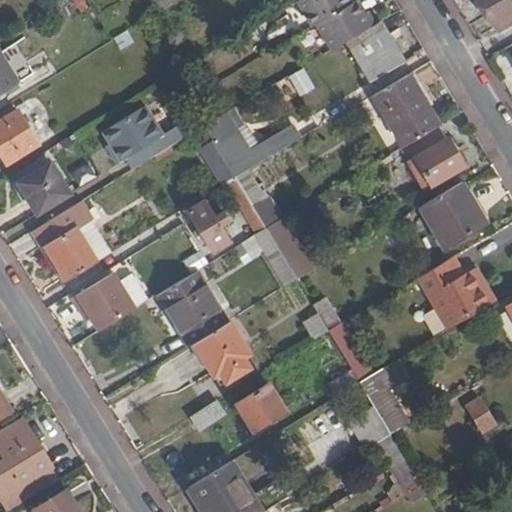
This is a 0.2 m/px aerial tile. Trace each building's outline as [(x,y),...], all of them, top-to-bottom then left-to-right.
[(146,0),(155,17),(183,0),(146,0)] [(345,0),(299,0),(294,3),(308,25),(310,23),(329,54),(347,43),(370,29),(355,3),(350,6),(345,0)] [(511,0),(479,0),(497,30),(511,21),(511,0)] [(370,29),(347,43),(372,83),(404,63),(379,23),(370,29)] [(0,57),(0,96),(17,86),(0,57)] [(299,72),(286,80),(297,98),(311,90),(299,72)] [(353,107),(384,160),(407,145),(439,126),(408,73),(353,107)] [(189,85),(181,90),(200,122),(216,112),(202,89),(194,94),(189,85)] [(183,141),(175,124),(160,130),(148,104),(98,127),(118,170),(183,141)] [(235,111),(204,129),(212,143),(235,180),(248,172),(300,140),(291,125),(251,150),(238,129),(244,126),(235,111)] [(0,159),(4,167),(35,148),(15,114),(0,123),(0,159)] [(439,126),(407,145),(432,186),(464,167),(439,126)] [(199,151),(221,188),(225,186),(235,180),(212,143),(199,151)] [(50,165),(16,185),(34,216),(68,195),(50,165)] [(248,172),(235,180),(266,232),(283,221),(264,191),(261,193),(248,172)] [(225,186),(256,238),(266,232),(235,180),(225,186)] [(385,195),(377,181),(359,192),(367,205),(385,195)] [(459,185),(417,211),(441,253),(484,227),(459,185)] [(203,199),(185,211),(211,256),(230,245),(203,199)] [(81,204),(34,233),(64,281),(93,264),(95,266),(108,258),(88,224),(92,222),(81,204)] [(283,221),(266,232),(297,283),(316,272),(283,221)] [(256,238),(234,251),(243,267),(261,257),(283,292),(297,283),(266,232),(256,238)] [(449,262),(416,282),(448,334),(494,306),(473,271),(460,279),(449,262)] [(196,274),(156,298),(188,350),(192,347),(228,325),(196,274)] [(134,312),(112,277),(71,302),(81,317),(85,315),(89,321),(97,335),(134,312)] [(325,301),(312,309),(317,316),(328,335),(339,329),(341,328),(325,301)] [(85,315),(81,317),(84,323),(89,321),(85,315)] [(328,335),(317,316),(304,324),(315,343),(328,335)] [(228,325),(192,347),(212,380),(219,376),(225,386),(249,372),(242,361),(248,358),(228,325)] [(358,385),(360,387),(370,381),(339,329),(328,335),(351,373),(358,385)] [(309,350),(321,367),(336,356),(323,340),(309,350)] [(183,384),(201,370),(185,350),(167,363),(183,384)] [(360,387),(391,438),(408,427),(388,393),(408,381),(398,364),(370,381),(360,387)] [(335,399),(358,385),(351,373),(327,387),(335,399)] [(286,415),(269,388),(236,407),(253,435),(286,415)] [(0,399),(0,419),(9,414),(0,399)] [(467,409),(482,435),(494,428),(479,402),(467,409)] [(202,412),(190,419),(199,433),(225,418),(216,403),(202,412)] [(7,511),(57,482),(20,421),(0,433),(0,454),(6,464),(0,467),(0,507),(2,511),(7,511)] [(408,498),(422,490),(391,438),(376,447),(408,498)] [(186,492),(197,511),(260,511),(232,464),(186,492)] [(37,511),(75,511),(66,495),(37,511)]
